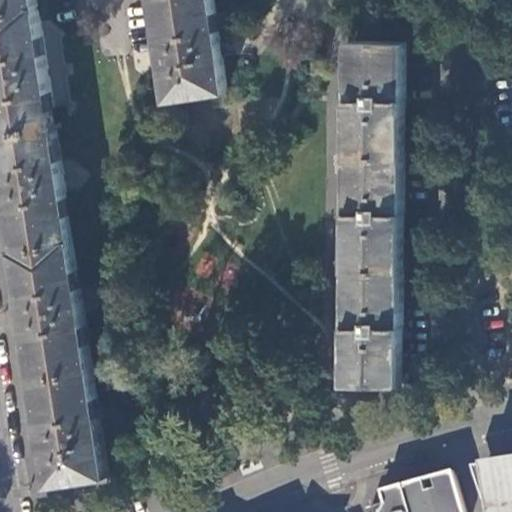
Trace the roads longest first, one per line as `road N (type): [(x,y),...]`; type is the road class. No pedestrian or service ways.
road 1 (residential): [(475,417),(454,325),(470,5),(511,1)]
road 2 (residential): [(203,511),(433,429)]
